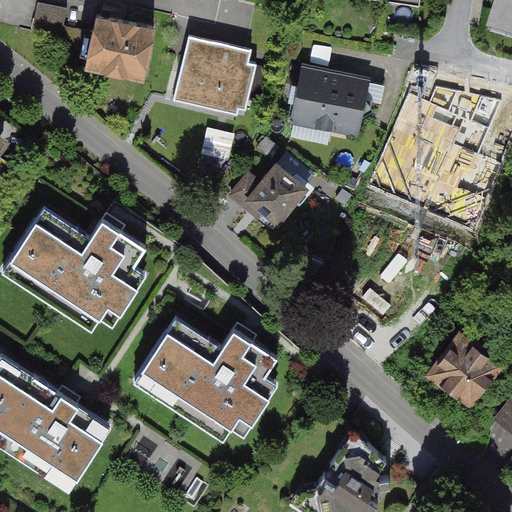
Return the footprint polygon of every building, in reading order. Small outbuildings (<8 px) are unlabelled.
[(511,0),(491,0),(484,26),(511,34),(511,0)] [(153,35),(89,22),(80,63),(145,76),(153,35)] [(220,67),(185,60),(176,102),(245,118),(257,63),(222,55),(220,67)] [(375,81),(303,66),(290,128),(363,143),(375,81)] [(312,186),(270,153),(235,196),(277,230),(312,186)] [(84,235),(41,206),(6,259),(113,330),(149,275),(132,264),(143,247),(110,226),(96,217),(84,235)] [(378,255),(344,299),(385,330),(419,285),(378,255)] [(216,343),(172,315),(135,373),(237,438),(274,381),(265,375),(278,355),(229,324),(216,343)] [(458,331),(426,376),(474,410),(506,364),(458,331)] [(65,400),(0,358),(0,439),(71,486),(109,428),(65,400)] [(369,511),(399,468),(353,436),(307,503),(320,511),(369,511)]
